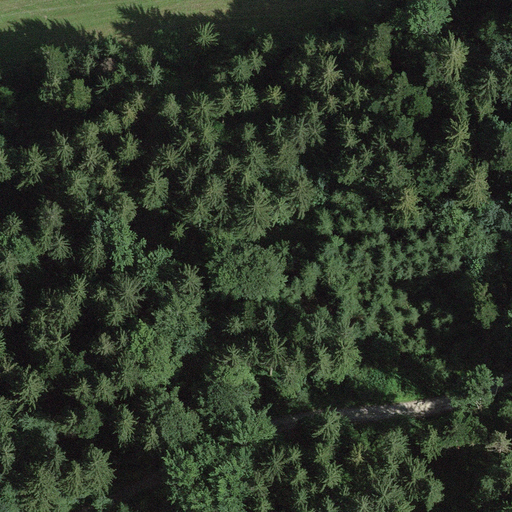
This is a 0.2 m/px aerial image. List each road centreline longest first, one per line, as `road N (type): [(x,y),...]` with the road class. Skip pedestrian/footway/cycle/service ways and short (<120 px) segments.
road 1 (track): [(511,376),(426,406),(283,420),(231,438),(104,511)]
road 2 (track): [(177,268),(289,246),(511,237)]
